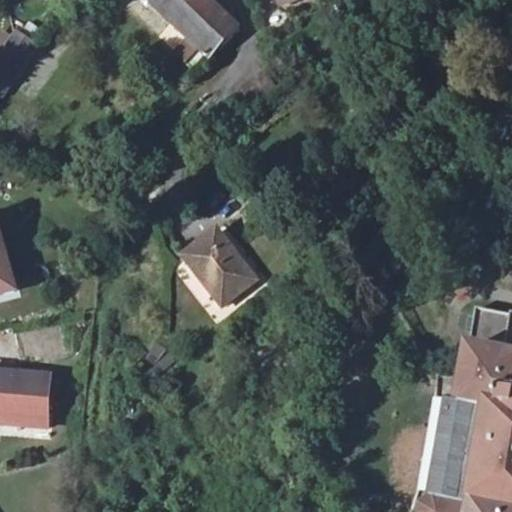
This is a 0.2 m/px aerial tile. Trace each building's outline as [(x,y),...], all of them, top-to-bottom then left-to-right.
[(241,33),(207,0),(142,0),(213,62),(241,33)] [(25,53),(11,41),(0,59),(0,93),(5,97),(29,57),(25,53)] [(259,88),(216,118),(230,138),(270,107),(259,88)] [(188,255),(225,302),(258,276),(221,230),(188,255)] [(0,299),(18,296),(6,233),(0,234),(0,299)] [(438,294),(403,308),(411,324),(447,311),(447,308),(485,295),(478,278),(438,294)] [(511,511),(511,315),(496,311),(474,400),(459,398),(439,494),(447,496),(432,504),(430,511),(511,511)] [(0,428),(46,432),(50,379),(0,375),(0,428)]
